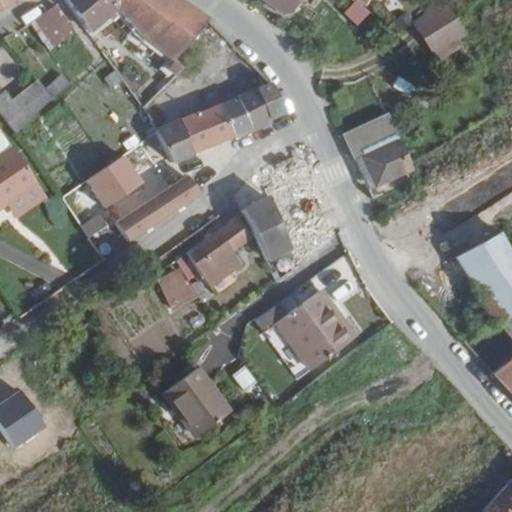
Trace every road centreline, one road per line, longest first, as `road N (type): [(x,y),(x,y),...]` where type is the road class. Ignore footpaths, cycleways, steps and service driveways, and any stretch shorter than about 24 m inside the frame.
road 1 (residential): [(316,129),(250,157),(224,190),(0,349)]
road 2 (residential): [(511,421),(403,304),(316,129)]
road 3 (residential): [(316,129),(296,84),(261,38),(209,0)]
road 4 (unknown): [(382,271),(511,186)]
